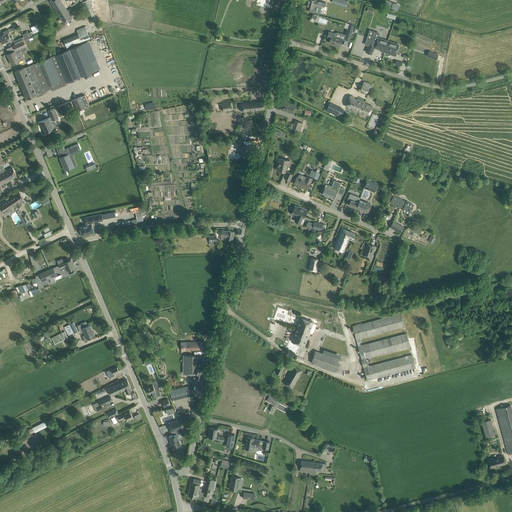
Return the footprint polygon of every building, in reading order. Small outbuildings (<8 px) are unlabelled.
[(49,0),(50,0),(57,11),(57,12),(65,7),(65,6),(60,0),(49,0)] [(87,0),(83,2),(91,21),(96,19),(87,0)] [(308,0),(307,6),(310,7),(309,11),(319,13),(320,9),(321,6),(324,6),(325,2),(315,0),(314,0),(308,0)] [(384,6),(384,7),(390,9),(390,8),(397,10),(399,5),(387,0),(385,6),(384,6)] [(65,7),(57,12),(59,16),(63,23),(68,20),(71,18),(69,14),(72,12),(70,9),(67,11),(65,7)] [(328,10),(321,8),(320,15),(330,17),(331,10),(328,9),(328,10)] [(312,19),(319,20),(318,23),(327,25),(328,18),(312,15),(312,19)] [(357,21),(358,17),(351,15),(349,22),(353,23),(354,20),(357,21)] [(349,41),(354,26),(349,24),(344,39),(349,41)] [(78,34),(64,39),(67,47),(83,41),(90,38),(85,27),(77,30),(78,34)] [(5,41),(6,43),(13,39),(12,37),(10,38),(8,34),(10,34),(8,30),(3,32),(4,34),(0,36),(0,39),(2,43),(5,41)] [(369,30),(365,44),(368,46),(368,45),(369,44),(371,45),(374,47),(375,46),(381,48),(380,50),(395,56),(397,51),(399,45),(377,37),(379,34),(369,30)] [(331,38),(329,42),(339,46),(342,38),(333,35),(334,33),(329,32),(327,37),(331,38)] [(23,41),(15,44),(13,45),(15,51),(22,48),(23,51),(27,50),(23,41)] [(25,67),(15,71),(27,99),(36,95),(36,96),(37,97),(47,92),(48,91),(47,90),(51,89),(51,90),(52,91),(67,84),(67,83),(67,82),(95,71),(84,43),(70,49),(25,67)] [(368,46),(366,52),(371,54),(375,47),(374,47),(371,45),(369,44),(368,45),(368,46)] [(429,50),(427,56),(436,59),(438,54),(429,50)] [(10,61),(12,65),(19,61),(14,51),(8,54),(11,60),(10,61)] [(256,56),(256,58),(253,58),(253,64),(265,64),(265,56),(256,56)] [(364,81),(360,90),(368,94),(372,85),(364,81)] [(81,97),(75,99),(79,110),(86,107),(89,105),(85,95),(81,97)] [(350,95),(345,106),(368,116),(373,106),(365,103),(365,102),(357,98),(356,100),(354,99),(354,97),(350,95)] [(376,99),(375,102),(378,104),(377,105),(384,108),(386,103),(376,99)] [(256,102),(241,104),(241,111),(250,110),(264,109),(265,101),(256,102)] [(284,101),(281,109),(294,114),(296,105),(284,101)] [(325,110),(336,116),(338,112),(342,113),(344,109),(329,102),(325,110)] [(51,117),(38,122),(40,127),(42,126),(45,132),(50,130),(53,128),(55,127),(56,126),(54,122),(53,121),(51,122),(50,121),(58,117),(54,108),(53,109),(48,111),(51,117)] [(303,123),(295,120),(292,129),(300,132),(303,123)] [(247,156),(250,143),(243,141),(242,145),(241,145),(238,154),(240,154),(247,156)] [(73,167),(68,155),(81,149),(78,144),(65,150),(63,147),(57,150),(59,155),(60,154),(61,157),(60,157),(65,170),(66,170),(73,167)] [(276,170),(285,172),(286,165),(289,166),(290,161),(279,158),(280,159),(279,166),(277,166),(276,170)] [(7,170),(0,173),(5,182),(12,178),(17,176),(12,167),(7,170)] [(292,174),(287,172),(284,178),(290,180),(292,174)] [(298,178),(297,177),(294,184),(307,189),(310,183),(312,178),(307,176),(306,177),(300,175),(299,175),(299,176),(298,178)] [(364,188),(369,190),(370,186),(376,188),(378,185),(367,180),(364,188)] [(323,191),(322,194),(323,195),(333,199),(334,199),(335,198),(336,197),(337,194),(337,192),(339,192),(342,194),(343,194),(345,189),(344,189),(341,187),(340,187),(340,186),(341,183),(340,182),(338,182),(335,181),(334,183),(333,185),(332,188),(331,187),(330,187),(325,185),(325,186),(325,187),(323,191)] [(15,194),(9,198),(13,204),(14,206),(15,208),(16,208),(17,207),(18,207),(22,205),(20,202),(24,200),(19,192),(15,194)] [(350,193),(348,198),(350,199),(350,200),(348,205),(356,208),(358,202),(359,199),(360,198),(350,193)] [(410,205),(392,195),(389,201),(402,209),(401,209),(409,213),(413,206),(411,204),(410,205)] [(0,208),(4,213),(5,213),(14,206),(13,204),(9,198),(0,203),(0,208)] [(358,202),(356,208),(364,211),(367,212),(371,204),(359,199),(358,202)] [(303,217),(304,217),(307,210),(303,209),(304,208),(300,207),(299,207),(295,205),(292,212),(297,215),(295,221),(300,223),(303,217)] [(21,215),(19,216),(23,222),(24,224),(26,228),(29,227),(26,223),(30,221),(26,213),(23,214),(21,215)] [(82,236),(90,233),(91,234),(93,234),(93,232),(97,231),(94,222),(102,220),(101,215),(101,214),(84,217),(86,224),(86,225),(80,227),(81,231),(80,232),(81,235),(82,235),(82,236)] [(390,227),(400,233),(404,227),(393,221),(390,227)] [(350,236),(353,237),(354,233),(341,228),(337,238),(347,242),(350,236)] [(232,239),(234,232),(222,229),(220,236),(221,236),(221,238),(221,239),(222,240),(223,240),(224,240),(225,240),(226,239),(226,238),(232,239)] [(347,242),(337,238),(334,247),(344,251),(347,242)] [(367,244),(363,255),(370,258),(375,246),(367,244)] [(74,267),(74,266),(74,265),(74,263),(73,263),(72,263),(71,260),(69,261),(68,258),(63,260),(64,261),(58,264),(60,269),(65,267),(66,271),(74,267)] [(310,258),(308,270),(316,271),(318,259),(310,258)] [(19,267),(15,269),(18,276),(30,270),(31,272),(34,271),(33,269),(31,269),(27,262),(19,266),(19,267)] [(39,274),(43,281),(57,275),(53,268),(39,274)] [(401,312),(353,325),(361,359),(363,367),(364,367),(368,381),(416,367),(412,354),(368,366),(366,358),(410,346),(406,333),(361,345),(359,338),(405,326),(401,312)] [(293,334),(291,341),(302,345),(304,346),(308,335),(310,331),(313,332),(316,324),(313,323),(313,322),(305,319),(301,317),(294,334),(293,334)] [(69,336),(78,331),(73,322),(64,327),(69,336)] [(90,325),(82,328),(85,335),(82,336),(85,342),(88,341),(87,339),(94,336),(94,335),(95,335),(95,334),(94,332),(93,332),(90,325)] [(54,344),(68,337),(65,331),(51,337),(54,344)] [(205,349),(204,341),(181,342),(181,350),(197,350),(197,349),(205,349)] [(335,371),(339,359),(315,351),(311,363),(335,371)] [(183,355),(183,369),(195,369),(195,355),(183,355)] [(275,373),(280,376),(286,365),(280,362),(275,373)] [(293,365),(283,383),(287,385),(292,388),(303,371),(297,368),(293,365)] [(194,376),(193,384),(201,385),(204,371),(195,369),(183,369),(183,370),(187,371),(187,374),(194,376)] [(121,391),(125,390),(126,393),(132,391),(130,387),(127,379),(118,383),(121,391)] [(159,391),(160,390),(156,381),(152,383),(152,384),(146,387),(147,388),(146,388),(147,392),(148,391),(149,394),(151,393),(152,397),(156,395),(156,396),(160,395),(159,391)] [(121,391),(118,383),(108,388),(111,396),(121,391)] [(191,395),(188,386),(169,391),(172,400),(177,399),(191,395)] [(96,407),(98,411),(110,406),(108,402),(112,400),(111,396),(98,401),(100,405),(96,407)] [(162,401),(164,407),(170,404),(168,399),(162,401)] [(511,409),(510,404),(496,409),(508,454),(511,453),(511,409)] [(125,417),(127,421),(133,418),(129,410),(118,416),(120,420),(125,417)] [(180,433),(187,431),(186,427),(187,427),(184,418),(168,423),(171,432),(179,429),(180,433)] [(480,421),(485,437),(494,434),(490,419),(480,421)] [(32,427),(34,432),(49,425),(46,420),(32,427)] [(215,439),(223,441),(224,437),(216,435),(217,429),(210,427),(208,437),(215,438),(215,439)] [(177,434),(169,436),(175,456),(183,453),(177,434)] [(228,434),(226,445),(233,446),(235,435),(228,434)] [(263,441),(260,440),(254,439),(255,438),(247,437),(245,448),(252,449),(253,446),(258,447),(262,447),(262,448),(268,449),(270,442),(263,441)] [(503,455),(488,459),(490,468),(505,464),(503,455)] [(308,461),(301,461),(299,472),(307,473),(306,479),(308,479),(309,470),(307,470),(308,461)] [(326,464),(308,461),(307,470),(309,470),(308,479),(309,479),(310,473),(316,473),(316,471),(325,472),(326,464)] [(240,477),(232,476),(230,489),(238,490),(240,477)] [(201,492),(202,489),(198,488),(200,480),(194,478),(193,483),(191,482),(189,489),(201,492)] [(210,488),(213,479),(207,478),(204,487),(210,488)] [(213,479),(210,488),(204,487),(203,492),(201,492),(189,489),(188,495),(197,497),(199,497),(200,497),(201,497),(202,495),(203,495),(209,496),(211,488),(215,489),(216,480),(213,480),(213,479)] [(255,494),(247,492),(248,490),(244,489),(243,498),(254,500),(255,494)]
